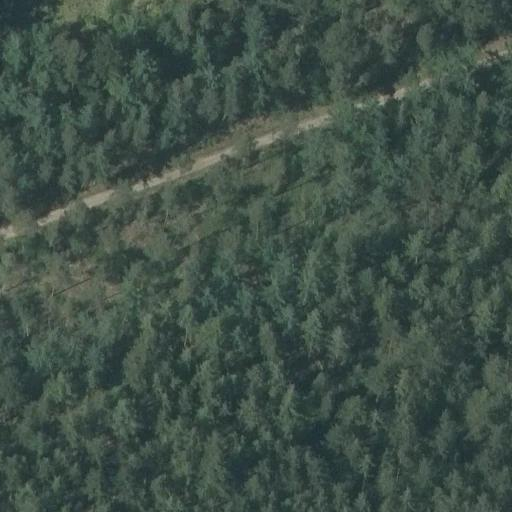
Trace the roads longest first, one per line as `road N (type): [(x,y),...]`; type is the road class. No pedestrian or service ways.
road 1 (track): [(511,50),(0,233)]
road 2 (track): [(297,0),(294,128)]
